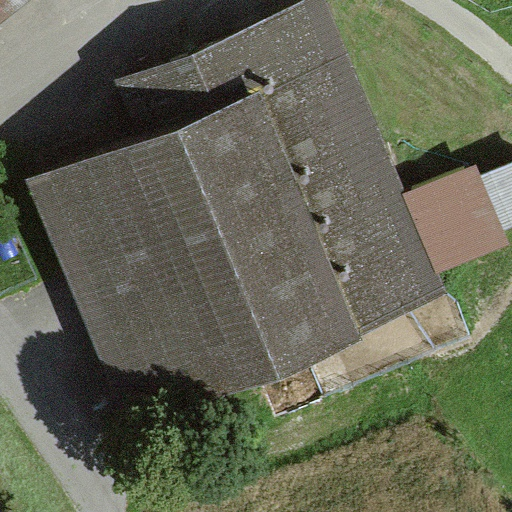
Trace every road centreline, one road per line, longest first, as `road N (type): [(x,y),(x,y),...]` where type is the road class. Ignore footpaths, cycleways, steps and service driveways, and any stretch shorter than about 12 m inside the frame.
road 1 (unclassified): [(134,511),(75,411),(0,321)]
road 2 (track): [(177,0),(0,103)]
road 3 (track): [(511,77),(484,50),(392,0)]
